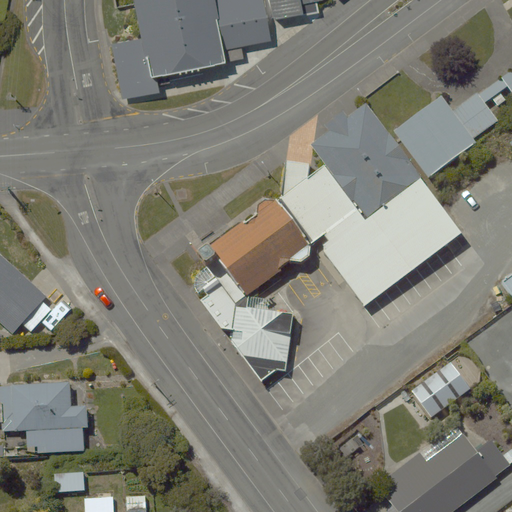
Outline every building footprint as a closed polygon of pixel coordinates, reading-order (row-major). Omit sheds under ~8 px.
[(122,0),(130,51),(203,41),(201,29),(280,18),(302,0),(122,0)] [(511,72),(509,68),(499,77),(511,93),(511,92),(511,72)] [(453,111),(441,95),(392,131),(429,181),(479,144),(474,138),(511,110),(503,99),(511,93),(499,77),(453,111)] [(308,118),(360,188),(400,159),(348,89),(308,118)] [(439,222),(397,165),(359,192),(321,141),(266,182),(345,290),(439,222)] [(289,228),(259,187),(189,238),(219,279),(289,228)] [(511,286),(511,243),(479,268),(499,296),(511,286)] [(0,262),(0,323),(12,334),(42,300),(0,262)] [(452,380),(430,350),(391,378),(413,409),(452,380)] [(68,383),(1,385),(2,407),(0,406),(0,422),(2,423),(2,433),(28,432),(29,453),(84,451),(83,404),(68,404),(68,383)] [(426,511),(479,474),(437,416),(361,472),(389,511),(426,511)] [(54,470),(54,494),(85,493),(85,469),(54,470)] [(147,511),(147,495),(126,496),(126,511),(147,511)] [(115,511),(115,498),(83,498),(83,511),(115,511)]
